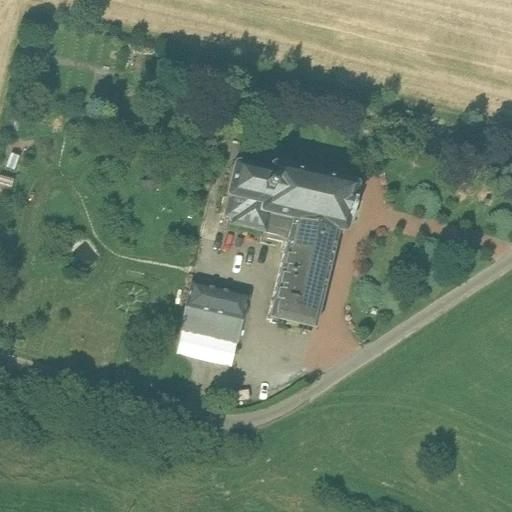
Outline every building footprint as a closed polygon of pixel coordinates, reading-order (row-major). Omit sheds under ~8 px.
[(337,179),(334,179),(321,176),(318,175),(305,172),(306,172),(303,171),(303,172),(290,169),(290,168),(287,167),(287,168),(275,165),(272,164),(269,164),(269,166),(268,166),(267,169),(268,169),(268,171),(265,170),(265,171),(238,164),(238,163),(235,163),(232,163),(232,165),(231,165),(230,168),(231,168),(225,191),(224,194),(224,195),(224,197),(226,197),(259,205),(258,213),(268,215),(291,221),(335,232),(337,232),(340,233),(343,233),(344,231),(345,228),(344,228),(346,221),(347,218),(351,200),(352,197),(353,189),(354,189),(355,187),(354,186),(355,184),(352,184),(352,183),(350,182),(349,183),(337,180),(337,179)] [(259,205),(226,197),(226,198),(227,198),(222,217),(231,219),(230,222),(229,225),(232,226),(232,225),(261,232),(261,233),(264,234),(264,232),(268,215),(258,213),(259,205)] [(291,221),(268,215),(264,232),(280,236),(281,234),(287,236),(291,221)] [(335,232),(291,221),(287,236),(272,300),(271,300),(271,302),(274,303),(297,308),(297,309),(300,309),(313,312),(316,313),(317,310),(316,310),(335,232)] [(153,322),(180,328),(185,306),(190,283),(171,279),(165,304),(158,303),(153,322)] [(247,297),(190,283),(185,306),(242,320),(247,297)] [(242,320),(185,306),(180,328),(237,341),(242,320)]
